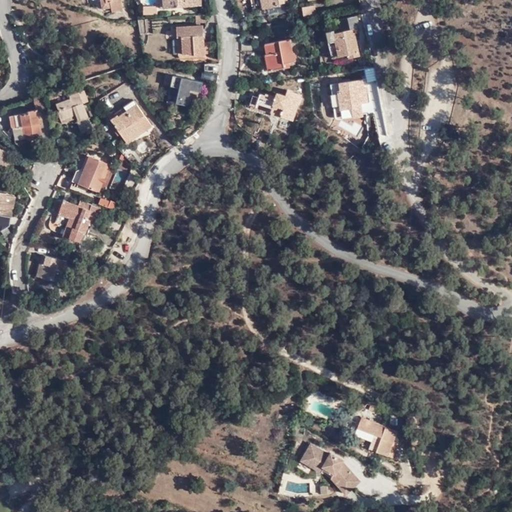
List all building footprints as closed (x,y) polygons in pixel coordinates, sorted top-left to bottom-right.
[(106,0),(106,2),(111,1),(112,4),(112,7),(112,12),(122,10),(120,0),(106,0)] [(202,6),(201,0),(160,0),(161,9),(202,6)] [(264,0),(266,9),(276,7),(276,5),(283,4),(286,3),(285,0),(264,0)] [(276,7),(266,9),(268,16),(284,13),(283,4),(276,5),(276,7)] [(206,24),(206,15),(196,16),(197,25),(206,24)] [(177,28),(178,38),(183,37),(184,55),(189,55),(189,57),(195,57),(213,56),(212,42),(204,42),(203,26),(177,28)] [(354,30),(334,34),(338,57),(350,55),(359,53),(354,30)] [(338,57),(334,34),(333,32),(327,33),(332,58),(338,57)] [(183,37),(178,38),(177,38),(179,57),(181,59),(184,60),(195,60),(195,57),(189,57),(189,55),(184,55),(183,37)] [(291,46),(290,40),(265,45),(267,54),(269,54),(273,70),(284,68),(284,64),(289,62),(295,61),(294,52),(292,52),(291,46)] [(267,54),(265,45),(262,45),(264,55),(265,55),(268,71),(273,70),(269,54),(267,54)] [(174,77),(172,87),(180,89),(178,98),(177,103),(188,106),(189,104),(189,100),(197,102),(200,91),(202,92),(203,83),(174,77)] [(364,80),(339,83),(340,90),(338,91),(340,110),(352,108),(352,105),(368,103),(366,88),(365,88),(364,80)] [(180,89),(172,87),(170,96),(178,98),(180,89)] [(261,93),(260,98),(256,107),(271,112),(273,108),(273,105),(284,109),(283,112),(281,118),(292,122),(302,95),(288,90),(287,96),(278,93),(276,97),(267,93),(266,96),(261,93)] [(85,92),(79,94),(83,104),(89,102),(85,92)] [(59,113),(62,120),(77,115),(78,118),(77,118),(82,133),(93,129),(83,104),(79,94),(79,93),(70,97),(71,100),(57,104),(60,112),(59,113)] [(37,111),(48,109),(45,94),(35,98),(37,111)] [(256,107),(260,98),(253,95),(250,105),(256,107)] [(112,119),(136,103),(133,98),(109,115),(112,119)] [(152,126),(136,103),(112,119),(128,143),(152,126)] [(42,137),(37,111),(29,112),(30,114),(11,117),(12,126),(8,133),(19,140),(42,137)] [(77,115),(62,120),(63,124),(77,118),(78,118),(77,115)] [(0,148),(0,167),(7,170),(14,156),(0,148)] [(36,163),(46,161),(46,155),(44,155),(43,150),(32,159),(36,163)] [(86,176),(93,158),(89,157),(82,174),(86,176)] [(110,165),(93,158),(86,176),(82,174),(78,184),(99,193),(110,165)] [(78,184),(82,174),(77,171),(73,182),(78,184)] [(0,222),(8,224),(9,217),(12,217),(16,197),(11,196),(7,196),(7,194),(0,192),(0,222)] [(86,233),(91,222),(91,219),(88,218),(94,206),(82,201),(80,207),(65,200),(56,225),(65,229),(62,238),(69,241),(71,238),(80,242),(84,232),(86,233)] [(103,205),(116,211),(117,207),(104,201),(103,205)] [(91,219),(91,222),(95,224),(102,208),(94,204),(94,206),(88,218),(91,219)] [(69,259),(71,251),(64,249),(62,257),(69,259)] [(47,256),(45,265),(46,265),(42,278),(53,282),(54,280),(58,281),(62,282),(67,262),(47,256)] [(46,265),(45,265),(40,264),(37,277),(42,278),(46,265)] [(398,431),(363,417),(358,428),(382,438),(376,451),(393,458),(399,444),(393,442),(398,431)] [(315,462),(325,468),(334,473),(332,478),(346,494),(361,481),(346,466),(343,462),(343,460),(331,453),(330,456),(311,445),(303,458),(314,464),(315,462)] [(322,473),(325,468),(315,462),(314,464),(303,458),(301,461),(322,473)]
